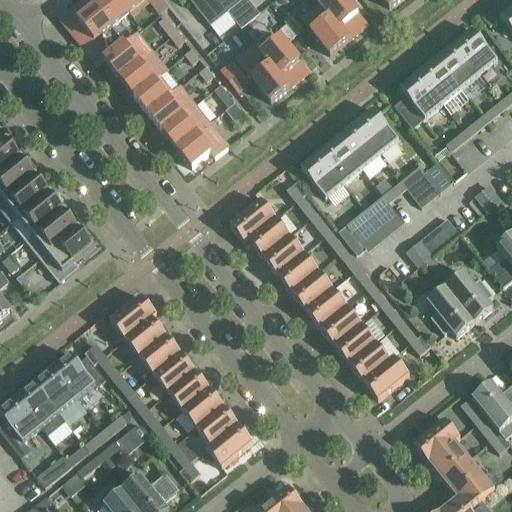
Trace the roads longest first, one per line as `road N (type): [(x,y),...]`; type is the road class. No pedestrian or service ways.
road 1 (residential): [(337,415),(25,25)]
road 2 (residential): [(0,73),(299,445)]
road 3 (residential): [(368,454),(511,339)]
